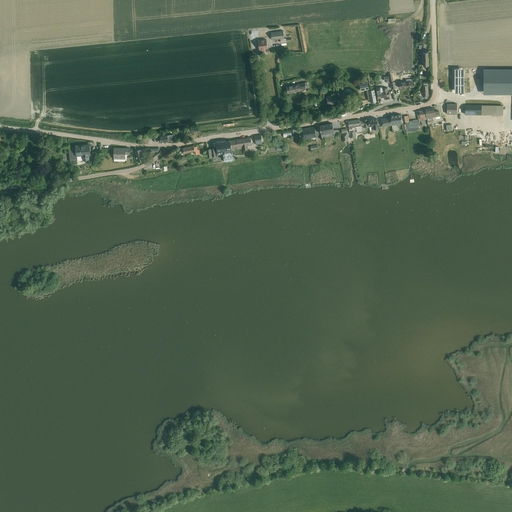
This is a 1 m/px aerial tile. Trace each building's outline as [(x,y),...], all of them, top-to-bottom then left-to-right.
[(271,32),(272,40),(284,39),(283,31),(273,32),(273,31),(272,31),(272,32),(271,32)] [(268,49),(266,40),(258,41),(259,53),(265,52),(264,49),(268,49)] [(511,93),(511,68),(484,68),(484,93),(511,93)] [(463,69),(454,69),(454,93),(464,93),(463,69)] [(406,82),(399,83),(400,88),(414,87),(413,84),(415,84),(415,81),(412,82),(412,79),(406,80),(406,82)] [(367,82),(359,84),(361,91),(367,90),(369,100),(370,100),(371,103),(376,102),(374,90),(369,91),(367,82)] [(299,89),(298,84),(286,87),(288,93),(299,90),(299,89)] [(378,97),(381,96),(382,97),(390,96),(389,91),(388,91),(387,88),(383,89),(382,87),(376,88),(378,97)] [(343,92),(340,98),(345,101),(348,95),(343,92)] [(330,98),(326,99),(327,104),(336,103),(334,95),(330,96),(330,98)] [(457,104),(447,104),(447,114),(457,114),(457,104)] [(465,105),(465,114),(502,115),(503,106),(465,105)] [(434,108),(425,110),(427,118),(427,121),(428,121),(433,120),(432,117),(440,116),(439,111),(435,112),(434,108)] [(425,110),(417,111),(417,112),(418,120),(427,118),(425,110)] [(382,126),(388,126),(388,124),(402,122),(401,115),(391,116),(391,118),(387,118),(387,120),(382,121),(382,126)] [(368,120),(368,119),(363,120),(363,121),(360,121),(359,120),(348,121),(349,129),(353,129),(353,127),(364,126),(364,127),(365,129),(368,129),(369,126),(368,120)] [(378,125),(377,119),(368,120),(369,126),(374,126),(374,129),(378,128),(378,125)] [(332,124),(320,126),(322,134),(333,132),(332,124)] [(303,130),(301,130),(301,133),(304,132),(305,138),(316,136),(315,127),(303,129),(303,130)] [(240,139),(230,141),(232,151),(237,150),(237,148),(242,147),(243,147),(243,150),(244,150),(247,149),(246,145),(252,145),(251,138),(240,139)] [(223,144),(222,144),(223,152),(224,155),(225,162),(233,160),(232,151),(230,141),(226,142),(226,141),(225,140),(223,141),(223,142),(223,144)] [(215,148),(211,149),(213,156),(217,156),(216,153),(223,152),(222,144),(221,144),(221,142),(221,141),(215,142),(216,143),(216,148),(215,149),(215,148)] [(69,149),(70,161),(89,160),(88,155),(91,155),(90,145),(76,146),(76,148),(69,149)] [(195,154),(200,154),(199,150),(197,150),(197,147),(194,147),(194,146),(182,148),(182,150),(184,150),(184,154),(190,153),(189,152),(195,151),(195,154)] [(130,154),(130,149),(114,148),(114,159),(125,159),(125,154),(130,154)] [(141,153),(145,152),(144,149),(135,151),(138,162),(143,161),(141,153)]
